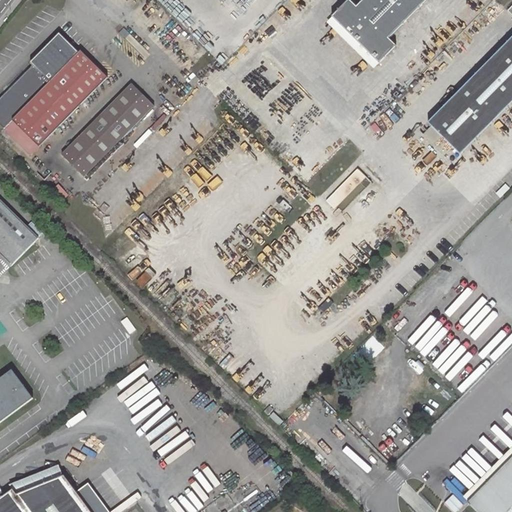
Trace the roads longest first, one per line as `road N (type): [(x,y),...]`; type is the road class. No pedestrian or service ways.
road 1 (unknown): [(0,480),(55,442),(95,433),(142,461),(176,511)]
road 2 (unknown): [(511,381),(411,478),(391,511)]
